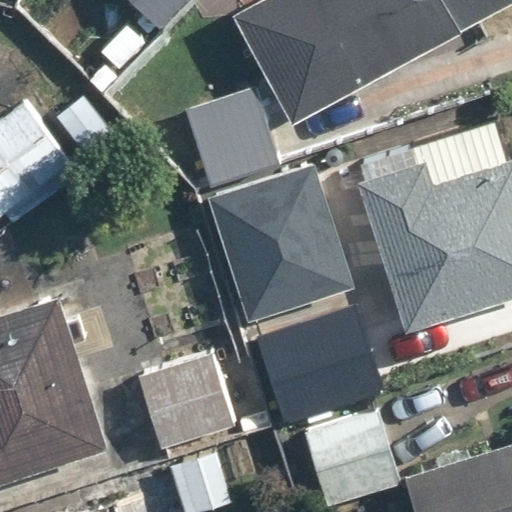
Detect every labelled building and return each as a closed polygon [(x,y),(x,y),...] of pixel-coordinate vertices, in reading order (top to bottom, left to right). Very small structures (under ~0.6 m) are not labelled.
[(195,0),(138,0),(171,28),(195,0)] [(243,0),(238,3),(297,112),(504,0),(243,0)] [(81,174),(26,98),(0,117),(0,225),(4,230),(81,174)] [(425,153),(361,173),(408,321),(511,291),(511,154),(439,177),(425,153)] [(61,292),(0,310),(0,479),(109,444),(61,292)] [(139,370),(162,439),(237,414),(213,345),(139,370)] [(376,401),(300,427),(325,503),(402,478),(376,401)] [(419,511),(511,511),(511,435),(406,466),(419,511)] [(217,446),(170,464),(188,511),(234,494),(217,446)] [(96,511),(92,500),(52,511),(96,511)]
